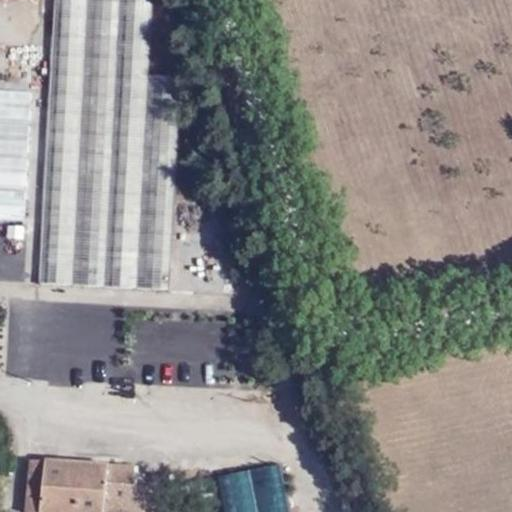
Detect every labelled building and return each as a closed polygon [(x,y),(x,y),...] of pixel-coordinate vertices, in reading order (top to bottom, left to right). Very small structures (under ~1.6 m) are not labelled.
[(62,0),(47,280),(149,285),(176,286),(189,74),(154,74),(159,0),(62,0)] [(40,90),(0,86),(0,113),(35,115),(40,90)] [(35,123),(0,120),(0,147),(34,150),(35,123)] [(0,155),(0,180),(31,183),(32,157),(0,155)] [(0,187),(0,214),(28,216),(31,190),(0,187)] [(269,452),(204,465),(213,511),(306,511),(305,506),(281,511),(269,452)] [(35,459),(34,497),(50,496),(51,460),(35,459)] [(105,511),(106,511),(137,511),(153,511),(155,485),(142,484),(141,464),(51,460),(50,496),(34,497),(33,511),(105,511)] [(153,511),(155,511),(181,504),(181,487),(155,485),(153,511)]
